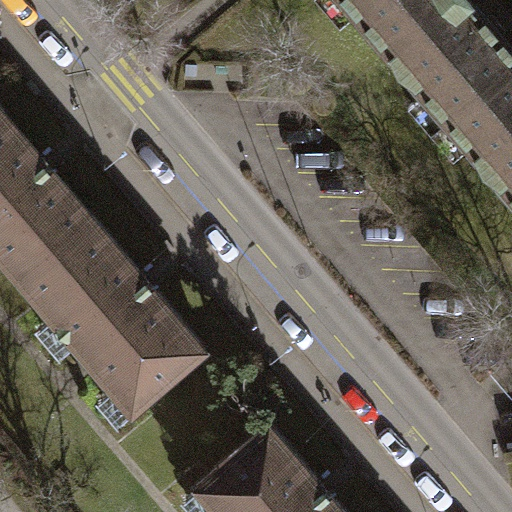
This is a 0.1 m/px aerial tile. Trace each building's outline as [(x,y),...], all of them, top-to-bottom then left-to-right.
[(347,0),(447,117),(511,62),(511,46),(472,0),(347,0)] [(511,62),(447,117),(511,193),(511,62)] [(0,110),(0,253),(22,279),(95,217),(2,109),(0,110)] [(22,279),(134,409),(207,347),(95,217),(22,279)] [(195,487),(216,511),(346,511),(269,422),(195,487)]
